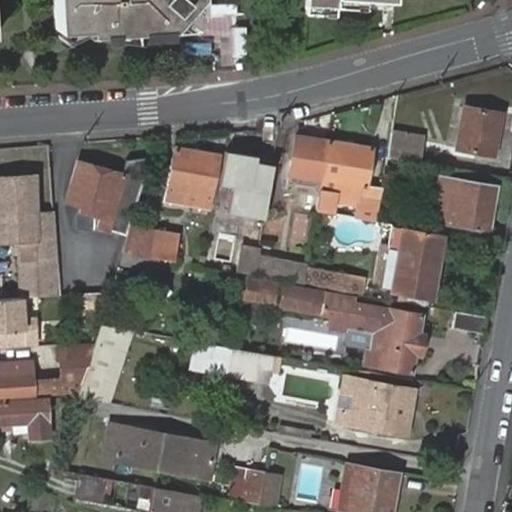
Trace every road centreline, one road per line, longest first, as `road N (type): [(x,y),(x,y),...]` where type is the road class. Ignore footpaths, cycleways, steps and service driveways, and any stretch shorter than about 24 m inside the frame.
road 1 (tertiary): [(511,34),(254,100),(0,123)]
road 2 (residential): [(511,302),(476,511)]
